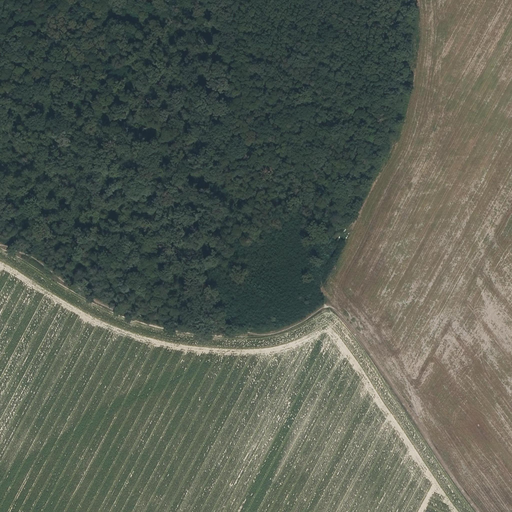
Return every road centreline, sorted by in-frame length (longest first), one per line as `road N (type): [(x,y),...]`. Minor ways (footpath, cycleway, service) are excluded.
road 1 (track): [(0,250),(101,310),(192,336),(272,333),(303,324),(328,299)]
road 2 (track): [(476,511),(328,299)]
